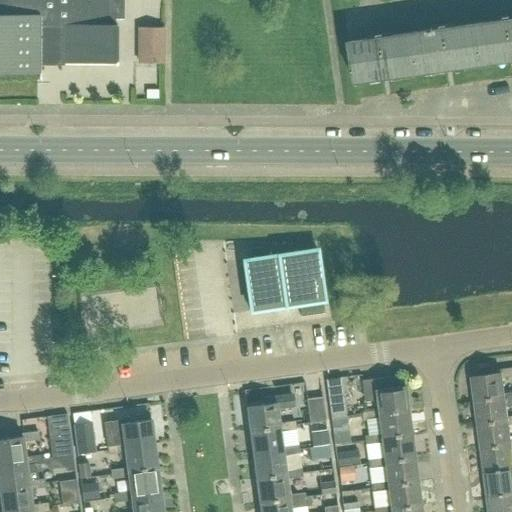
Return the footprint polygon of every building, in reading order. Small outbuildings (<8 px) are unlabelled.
[(114,62),(114,66),(118,66),(118,25),(114,25),(114,19),(123,19),(123,0),(0,0),(0,71),(39,72),(39,80),(40,80),(40,38),(56,38),(56,39),(60,39),(60,62),(114,62)] [(511,17),(476,23),(481,64),(511,59),(511,17)] [(476,23),(412,32),(417,73),(481,64),(476,23)] [(139,62),(163,62),(163,28),(139,28),(139,62)] [(412,32),(348,41),(353,82),(417,73),(412,32)] [(248,248),(250,258),(242,260),(249,311),(298,304),(322,301),(323,301),(316,249),(261,257),(259,247),(248,248)] [(324,313),(322,301),(298,304),(300,316),(324,313)] [(355,331),(343,331),(343,344),(355,344),(355,331)] [(511,367),(500,370),(500,373),(471,377),(474,400),(505,396),(504,393),(502,377),(511,376),(511,367)] [(375,399),(376,410),(377,413),(408,409),(404,385),(393,386),(391,376),(361,380),(364,401),(375,399)] [(508,420),(507,416),(506,406),(511,404),(511,391),(504,393),(505,396),(474,400),(477,424),(508,420)] [(343,394),(327,396),(330,419),(346,417),(343,394)] [(245,407),(248,430),(279,427),(279,423),(277,408),(293,406),(291,395),(263,398),(264,404),(245,407)] [(306,399),(309,422),(325,420),(322,397),(306,399)] [(377,413),(376,410),(361,412),(362,420),(377,418),(379,434),(380,438),(411,433),(408,409),(377,413)] [(508,420),(477,424),(480,448),(511,443),(511,440),(509,425),(511,424),(511,415),(507,416),(508,420)] [(330,419),(334,444),(349,442),(346,417),(330,419)] [(121,428),(123,444),(123,448),(154,443),(151,419),(121,423),(121,420),(104,422),(105,431),(121,428)] [(248,430),(252,455),(282,450),(282,446),(280,431),(295,429),(294,420),(279,423),(279,427),(248,430)] [(64,455),(72,454),(69,427),(56,428),(57,436),(49,437),(52,457),(64,455)] [(0,464),(26,461),(26,458),(23,442),(39,440),(38,431),(20,434),(21,437),(0,439),(0,464)] [(380,438),(379,434),(364,436),(365,444),(380,442),(383,458),(383,461),(414,457),(411,433),(380,438)] [(511,443),(480,448),(484,472),(511,468),(511,449),(511,448),(511,447),(511,439),(511,440),(511,443)] [(157,467),(154,443),(123,448),(123,444),(107,446),(108,454),(118,453),(118,457),(125,456),(126,468),(127,471),(157,467)] [(252,455),(255,478),(286,474),(285,471),(283,455),(299,453),(298,444),(282,446),(282,450),(252,455)] [(72,454),(64,455),(66,470),(75,469),(72,454)] [(26,461),(0,464),(0,488),(29,484),(28,481),(38,480),(36,465),(42,464),(41,455),(26,458),(26,461)] [(383,461),(383,458),(367,460),(368,468),(383,466),(386,482),(386,485),(417,481),(414,457),(383,461)] [(128,476),(130,492),(130,495),(160,491),(157,467),(127,471),(126,468),(111,470),(112,478),(128,476)] [(255,478),(258,502),(289,498),(288,494),(286,479),(302,477),(301,468),(285,471),(286,474),(255,478)] [(511,491),(511,468),(484,472),(487,495),(511,491)] [(29,484),(0,488),(0,503),(1,511),(4,511),(32,508),(31,505),(30,494),(35,493),(34,488),(45,487),(44,479),(38,480),(28,481),(29,484)] [(386,485),(386,482),(370,484),(371,492),(387,490),(389,505),(390,508),(420,504),(417,481),(386,485)] [(335,493),(334,482),(319,484),(321,495),(335,493)] [(87,484),(88,497),(100,497),(99,483),(87,484)] [(439,505),(438,483),(420,484),(421,506),(439,505)] [(163,511),(160,491),(130,495),(130,492),(114,494),(115,502),(130,500),(131,511),(163,511)] [(511,511),(511,491),(487,495),(489,511),(511,511)] [(258,502),(259,511),(291,511),(290,507),(311,504),(310,495),(305,496),(305,492),(288,494),(289,498),(258,502)] [(47,502),(31,505),(32,508),(4,511),(38,511),(48,511),(47,502)]
